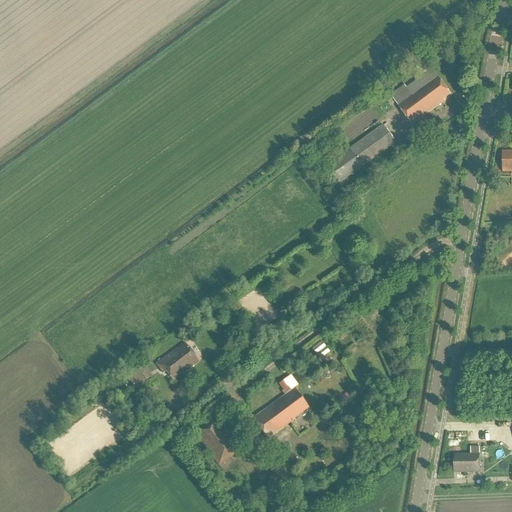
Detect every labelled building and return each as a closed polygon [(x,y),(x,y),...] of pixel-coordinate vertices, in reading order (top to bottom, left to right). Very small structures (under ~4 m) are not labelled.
[(405,85),(391,95),(411,124),(444,101),(443,99),(450,94),(432,69),(406,87),(405,85)] [(381,125),(381,124),(375,129),(325,164),(338,183),(395,143),(382,124),(381,125)] [(511,150),(502,151),(503,171),(511,171),(511,150)] [(318,360),(328,353),(320,342),(310,349),(318,360)] [(175,352),(155,366),(162,375),(166,373),(173,382),(199,364),(186,346),(176,353),(175,352)] [(155,384),(142,364),(127,375),(140,394),(155,384)] [(279,386),(286,396),(255,421),(271,438),(295,422),(293,420),(308,409),(294,390),(292,391),(285,382),(279,386)] [(234,456),(208,421),(193,434),(219,467),(234,456)] [(457,475),(480,475),(480,450),(470,450),(470,457),(456,457),(456,461),(454,461),(454,470),(457,470),(457,475)]
